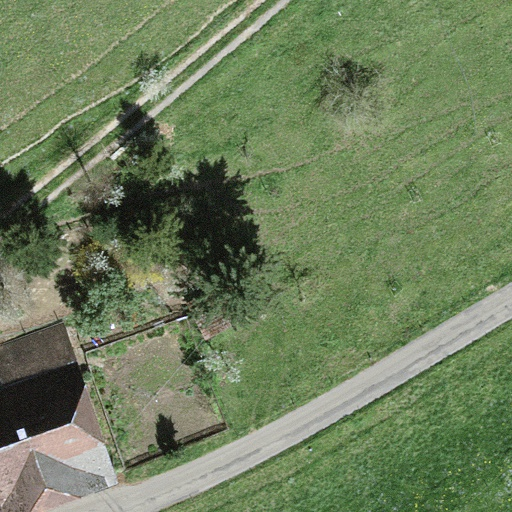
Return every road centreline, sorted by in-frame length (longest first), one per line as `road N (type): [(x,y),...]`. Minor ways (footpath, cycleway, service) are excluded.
road 1 (unclassified): [(511,298),(352,394),(112,511)]
road 2 (track): [(0,206),(277,0)]
